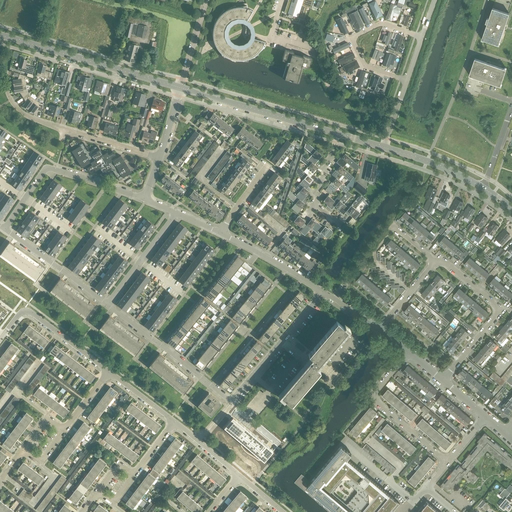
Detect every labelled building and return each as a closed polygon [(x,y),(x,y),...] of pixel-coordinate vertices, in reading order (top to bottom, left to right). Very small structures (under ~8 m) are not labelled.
[(288,0),(284,13),(288,14),(303,19),(307,8),(311,9),(313,0),(288,0)] [(374,17),(380,14),(375,3),(369,5),(374,17)] [(397,18),(399,11),(395,10),(396,7),(391,5),(386,20),(391,21),(392,16),(397,18)] [(213,29),(211,30),(212,34),(214,41),(215,46),(216,47),(218,50),(225,59),(227,58),(233,61),(236,63),(237,61),(248,62),(248,59),(259,56),(258,54),(266,46),(264,45),(265,44),(264,44),(265,42),(254,39),(254,36),(254,33),(254,29),(252,26),(250,23),(247,21),(253,11),(250,9),(248,9),(247,8),(247,6),(244,6),(241,7),(239,7),(236,8),(235,6),(232,8),(226,11),(224,10),(222,13),(218,19),(215,19),(215,22),(213,29)] [(492,8),(487,24),(482,39),(499,45),(505,27),(509,14),(492,8)] [(366,25),(370,24),(362,9),(359,10),(366,25)] [(363,26),(357,12),(349,16),(355,30),(363,26)] [(131,35),(136,36),(139,25),(147,27),(149,21),(129,17),(127,26),(128,26),(125,37),(130,38),(131,35)] [(343,36),(348,33),(341,18),(336,20),(343,36)] [(139,25),(136,36),(145,38),(147,27),(139,25)] [(335,37),(327,34),(325,40),(333,43),(335,37)] [(398,51),(402,36),(397,35),(393,49),(398,51)] [(349,47),(347,43),(333,49),(335,53),(349,47)] [(125,60),(130,62),(134,45),(129,44),(127,51),(126,51),(125,54),(127,54),(125,60)] [(139,46),(134,45),(130,62),(135,63),(136,59),(137,57),(136,56),(139,46)] [(287,62),(285,68),(282,78),(299,83),(304,67),(309,68),(312,58),(303,55),(302,57),(293,54),(294,53),(285,50),(282,60),(287,62)] [(374,51),(371,59),(377,61),(379,56),(382,57),(383,54),(374,51)] [(340,65),(355,58),(353,53),(338,60),(340,65)] [(381,65),(385,67),(390,54),(386,53),(381,65)] [(21,61),(18,71),(33,75),(35,68),(26,65),(27,61),(25,60),(25,59),(24,59),(21,58),(20,60),(21,61)] [(505,72),(503,71),(504,69),(501,68),(482,61),(475,58),(469,75),(495,85),(496,83),(501,84),(505,72)] [(346,74),(359,68),(356,61),(342,66),(346,74)] [(40,66),(37,76),(51,80),(53,73),(45,71),(47,66),(44,66),(44,65),(43,64),(40,63),(39,66),(40,66)] [(56,77),(54,83),(57,84),(66,86),(67,83),(68,83),(70,73),(61,71),(59,77),(56,77)] [(356,86),(365,88),(369,74),(360,72),(356,86)] [(14,87),(26,85),(25,79),(26,76),(19,74),(18,80),(15,80),(13,80),(12,84),(12,85),(14,84),(14,87)] [(78,77),(77,81),(80,82),(77,89),(87,92),(88,86),(90,79),(81,76),(81,77),(78,77)] [(378,92),(381,80),(374,78),(370,90),(378,92)] [(96,87),(95,91),(102,93),(102,94),(106,96),(108,89),(107,88),(108,84),(99,82),(97,88),(96,87)] [(27,91),(26,85),(14,87),(15,90),(13,90),(13,91),(15,94),(17,93),(20,93),(23,97),(29,94),(27,91)] [(118,87),(114,100),(122,102),(126,90),(118,87)] [(136,93),(133,104),(144,107),(146,101),(144,101),(146,95),(136,93)] [(31,96),(29,94),(23,97),(26,102),(24,105),(23,105),(25,109),(26,108),(28,110),(36,100),(31,96)] [(41,104),(36,100),(28,110),(31,111),(30,113),(34,114),(35,112),(36,110),(42,111),(44,105),(41,104)] [(154,100),(151,108),(162,111),(162,110),(163,110),(164,107),(163,107),(164,103),(154,100)] [(50,106),(48,115),(54,117),(55,116),(58,117),(61,107),(57,106),(57,108),(50,106)] [(71,111),(68,121),(75,123),(78,113),(71,111)] [(213,125),(219,118),(214,114),(212,116),(209,113),(203,120),(207,123),(209,121),(213,125)] [(90,116),(87,127),(95,129),(98,118),(90,116)] [(219,118),(213,125),(218,129),(224,122),(219,118)] [(134,119),(133,121),(132,125),(128,124),(124,135),(132,138),(134,130),(137,131),(139,123),(140,121),(134,119)] [(229,125),(224,122),(218,129),(224,132),(229,125)] [(106,124),(104,131),(109,133),(109,132),(116,134),(118,127),(106,124)] [(229,125),(224,132),(229,136),(234,129),(229,125)] [(0,128),(0,135),(5,139),(8,134),(0,128)] [(237,135),(242,139),(248,132),(242,128),(237,135)] [(144,132),(142,141),(142,142),(146,143),(146,142),(147,142),(150,143),(152,144),(153,140),(155,140),(157,133),(152,131),(151,134),(144,132)] [(195,131),(192,136),(199,141),(202,137),(203,137),(204,138),(206,135),(201,131),(199,134),(195,131)] [(253,136),(248,132),(242,139),(247,143),(253,136)] [(195,147),(199,141),(192,136),(188,141),(195,147)] [(253,136),(247,143),(252,147),(258,140),(253,136)] [(263,143),(258,140),(252,147),(258,151),(263,143)] [(287,141),(283,146),(290,151),(294,146),(298,149),(301,150),(302,147),(294,140),(291,144),(287,141)] [(191,152),(195,147),(188,141),(184,146),(191,152)] [(312,155),(308,160),(315,165),(320,158),(322,155),(306,142),(304,148),(312,155)] [(111,159),(116,156),(114,152),(109,155),(107,152),(103,155),(98,147),(90,152),(84,143),(72,151),(82,168),(91,163),(92,165),(87,168),(89,172),(94,169),(96,171),(100,169),(105,177),(114,172),(119,181),(132,173),(121,156),(113,161),(111,159)] [(187,157),(191,152),(184,146),(180,151),(187,157)] [(283,146),(279,151),(287,156),(289,157),(292,153),(290,151),(283,146)] [(33,150),(29,155),(39,162),(43,157),(33,150)] [(183,162),(187,157),(180,151),(176,156),(183,162)] [(279,151),(275,156),(283,161),(287,156),(279,151)] [(242,161),(240,164),(247,169),(251,164),(247,161),(248,158),(242,154),(240,156),(242,158),(241,160),(242,161)] [(308,167),(304,172),(310,177),(316,170),(318,168),(315,165),(308,160),(302,154),(300,160),(308,167)] [(342,156),(336,163),(340,167),(343,168),(347,164),(347,163),(357,172),(359,166),(351,159),(350,159),(345,154),(343,157),(342,156)] [(27,161),(36,167),(39,162),(29,155),(29,156),(31,157),(28,161),(27,161)] [(180,167),(183,162),(176,156),(172,162),(180,167)] [(275,156),(272,161),(279,166),(283,161),(275,156)] [(27,161),(24,165),(33,172),(36,167),(27,161)] [(239,166),(236,169),(243,174),(247,169),(240,164),(238,162),(237,164),(239,166)] [(366,176),(365,180),(370,181),(370,177),(374,178),(377,166),(368,164),(366,176)] [(20,169),(20,170),(30,176),(33,172),(24,165),(21,170),(20,169)] [(300,184),(306,190),(312,183),(311,182),(313,180),(310,177),(304,172),(298,167),(296,172),(304,179),(300,184)] [(338,168),(332,175),(336,179),(338,180),(342,176),(350,182),(353,178),(343,168),(340,167),(338,169),(338,168)] [(236,169),(232,174),(240,179),(243,174),(236,169)] [(20,170),(17,174),(27,181),(30,176),(20,170)] [(275,173),(271,178),(278,183),(282,178),(275,173)] [(14,179),(13,179),(23,186),(27,181),(17,174),(18,175),(15,179),(14,179)] [(232,174),(229,179),(236,184),(240,179),(232,174)] [(160,182),(165,186),(171,178),(166,175),(160,182)] [(176,182),(171,178),(165,186),(170,189),(176,182)] [(271,178),(267,183),(274,188),(278,183),(271,178)] [(10,184),(20,191),(23,186),(13,179),(10,184)] [(225,184),(232,189),(236,184),(229,179),(225,184)] [(334,180),(328,187),(334,193),(338,187),(346,194),(347,192),(349,190),(338,180),(336,179),(334,181),(334,180)] [(54,180),(50,185),(58,191),(62,186),(54,180)] [(175,193),(181,186),(176,182),(170,189),(175,193)] [(218,191),(223,195),(225,192),(228,194),(232,189),(225,184),(223,182),(222,185),(223,186),(221,189),(220,188),(218,191)] [(267,183),(263,188),(270,193),(272,195),(274,193),(272,191),(274,188),(267,183)] [(300,191),(296,196),(302,202),(308,195),(307,194),(309,192),(306,190),(300,184),(299,184),(296,188),(300,191)] [(50,185),(47,190),(55,196),(58,191),(50,185)] [(186,190),(181,186),(175,193),(180,197),(186,190)] [(430,187),(425,198),(432,201),(437,190),(430,187)] [(263,188),(259,193),(266,198),(270,193),(263,188)] [(44,194),(52,200),(55,196),(47,190),(44,194)] [(188,198),(194,201),(199,194),(194,191),(188,198)] [(302,202),(296,196),(290,191),(288,197),(296,204),(291,209),(298,214),(304,207),(303,207),(305,204),(302,202)] [(337,204),(335,207),(337,208),(336,209),(343,215),(347,212),(349,209),(344,205),(351,195),(347,192),(346,194),(341,199),(337,204)] [(259,193),(255,198),(263,204),(266,198),(259,193)] [(440,199),(438,202),(441,203),(442,201),(447,203),(450,196),(443,193),(440,199)] [(48,205),(52,200),(44,194),(40,199),(48,205)] [(204,198),(199,194),(194,201),(199,205),(204,198)] [(6,195),(2,200),(10,205),(14,200),(6,195)] [(349,209),(347,212),(349,213),(348,214),(355,220),(360,214),(355,209),(364,198),(360,195),(349,209)] [(328,196),(323,202),(327,205),(327,206),(332,210),(335,207),(337,204),(341,199),(339,196),(334,201),(328,196)] [(204,198),(199,205),(204,209),(209,202),(204,198)] [(252,204),(250,207),(255,211),(258,208),(259,209),(263,204),(255,198),(252,203),(252,204)] [(456,199),(450,210),(453,212),(455,209),(459,211),(463,203),(456,199)] [(2,200),(0,202),(0,204),(7,210),(10,205),(2,200)] [(76,203),(76,204),(86,211),(90,206),(82,200),(78,205),(76,203)] [(120,200),(116,204),(124,210),(128,206),(120,200)] [(214,206),(209,202),(204,209),(209,213),(214,206)] [(83,216),(86,211),(76,204),(73,208),(83,216)] [(121,215),(124,210),(116,204),(113,209),(121,215)] [(214,206),(209,213),(214,217),(219,210),(214,206)] [(468,206),(463,215),(470,219),(475,210),(468,206)] [(83,216),(73,208),(73,209),(75,210),(71,214),(79,220),(83,216)] [(113,209),(110,213),(117,219),(121,215),(113,209)] [(224,214),(219,210),(214,217),(219,221),(224,214)] [(28,217),(38,224),(41,219),(31,212),(28,217)] [(399,219),(404,223),(410,216),(405,212),(399,219)] [(117,219),(110,213),(106,218),(116,225),(114,224),(117,219)] [(79,220),(71,214),(68,219),(76,225),(79,220)] [(477,219),(474,223),(481,227),(487,218),(481,214),(478,219),(477,219)] [(237,222),(242,226),(248,219),(243,215),(237,222)] [(298,230),(301,232),(308,223),(304,219),(303,220),(299,216),(294,222),(300,227),(298,230)] [(415,221),(410,216),(404,223),(409,227),(415,221)] [(38,224),(28,217),(24,222),(34,229),(38,224)] [(116,225),(106,218),(102,223),(112,230),(116,225)] [(253,223),(248,219),(242,226),(247,230),(253,223)] [(312,219),(308,223),(301,232),(305,236),(311,228),(316,233),(321,226),(315,220),(314,221),(312,219)] [(144,225),(152,231),(155,226),(147,220),(144,225)] [(415,221),(409,227),(414,231),(420,224),(415,221)] [(21,226),(31,233),(34,229),(24,222),(21,226)] [(257,227),(253,223),(247,230),(252,234),(257,227)] [(493,223),(487,231),(492,236),(499,227),(493,223)] [(176,228),(184,234),(188,230),(180,224),(176,228)] [(425,229),(420,224),(414,231),(419,236),(425,229)] [(152,231),(144,225),(140,230),(148,236),(152,231)] [(31,234),(31,233),(21,226),(17,231),(25,237),(29,232),(31,234)] [(324,228),(321,226),(316,233),(315,235),(317,236),(312,242),(316,246),(324,236),(327,238),(333,232),(328,228),(327,229),(325,227),(324,228)] [(257,227),(252,234),(257,238),(262,232),(257,227)] [(181,239),(184,234),(176,228),(173,233),(181,239)] [(419,236),(424,240),(430,233),(425,229),(419,236)] [(145,240),(148,236),(140,230),(137,234),(145,240)] [(504,231),(496,240),(502,245),(510,236),(504,231)] [(59,232),(55,237),(63,243),(67,238),(59,232)] [(267,236),(262,232),(257,238),(261,243),(267,236)] [(181,239),(173,233),(169,237),(177,243),(181,239)] [(430,233),(424,240),(429,244),(434,237),(430,233)] [(133,239),(141,245),(145,240),(137,234),(133,239)] [(89,240),(97,246),(101,241),(93,235),(89,240)] [(272,240),(267,236),(261,243),(266,247),(272,240)] [(52,241),(60,247),(63,243),(55,237),(52,241)] [(174,248),(177,243),(169,237),(166,242),(174,248)] [(287,237),(279,246),(284,250),(290,243),(291,242),(289,241),(290,239),(287,237)] [(444,237),(439,243),(443,247),(449,241),(444,237)] [(141,245),(133,239),(130,243),(137,249),(141,245)] [(97,246),(89,240),(86,245),(94,251),(97,246)] [(385,247),(390,251),(396,244),(391,240),(385,247)] [(49,246),(57,252),(60,247),(52,241),(49,246)] [(449,241),(443,247),(448,252),(454,245),(449,241)] [(1,254),(0,254),(0,255),(36,281),(37,280),(46,268),(40,263),(15,246),(11,243),(9,242),(1,254)] [(162,246),(170,252),(174,248),(166,242),(162,246)] [(284,251),(286,253),(289,254),(296,245),(294,244),(292,246),(290,243),(284,250),(284,251)] [(207,244),(203,249),(211,255),(215,250),(207,244)] [(401,248),(396,244),(390,251),(395,255),(401,248)] [(94,251),(86,245),(82,249),(92,257),(92,256),(90,255),(94,251)] [(296,245),(289,254),(294,259),(299,252),(301,249),(297,245),(296,245)] [(454,245),(448,252),(453,256),(459,249),(454,245)] [(57,252),(49,246),(45,251),(53,257),(57,252)] [(159,251),(167,257),(170,252),(162,246),(159,251)] [(459,249),(453,256),(458,260),(459,259),(461,261),(463,259),(468,253),(461,247),(459,249)] [(406,252),(401,248),(395,255),(400,259),(406,252)] [(79,254),(89,261),(92,257),(82,249),(79,254)] [(203,249),(200,253),(208,259),(211,255),(203,249)] [(155,256),(163,262),(167,257),(159,251),(155,256)] [(299,252),(294,259),(298,263),(304,256),(303,254),(299,252)] [(410,256),(406,252),(400,259),(405,263),(410,256)] [(208,259),(200,253),(196,258),(204,264),(208,259)] [(87,260),(89,261),(79,254),(75,258),(85,266),(86,265),(84,264),(87,260)] [(117,261),(124,267),(128,262),(120,256),(117,261)] [(163,262),(155,256),(152,260),(160,266),(163,262)] [(245,261),(243,260),(238,256),(234,260),(239,264),(241,266),(245,261)] [(304,256),(298,263),(303,267),(309,260),(308,259),(304,256)] [(415,261),(410,256),(405,263),(410,267),(415,261)] [(82,270),(85,266),(75,258),(72,263),(82,270)] [(193,263),(201,269),(204,264),(196,258),(193,263)] [(469,269),(474,262),(470,258),(464,265),(469,269)] [(245,261),(243,260),(210,300),(212,301),(217,306),(224,311),(257,271),(245,261)] [(231,262),(232,263),(231,265),(236,269),(237,270),(241,266),(239,264),(234,260),(231,262)] [(309,260),(303,267),(308,271),(310,269),(313,271),(318,265),(313,261),(312,262),(309,260)] [(117,261),(113,265),(121,271),(124,267),(117,261)] [(420,265),(415,261),(410,267),(414,272),(420,265)] [(479,266),(474,262),(469,269),(473,273),(479,266)] [(82,270),(72,263),(68,267),(78,275),(82,270)] [(193,263),(190,267),(197,273),(201,269),(193,263)] [(228,267),(227,269),(232,273),(234,275),(237,270),(236,269),(231,265),(230,264),(228,267)] [(113,265),(110,270),(118,276),(121,271),(113,265)] [(479,266),(473,273),(478,277),(484,270),(479,266)] [(194,278),(197,273),(190,267),(186,272),(194,278)] [(224,271),(225,272),(224,273),(223,274),(229,278),(230,279),(234,275),(232,273),(227,269),(227,268),(224,271)] [(114,280),(118,276),(110,270),(106,274),(114,280)] [(489,274),(484,270),(478,277),(483,281),(489,274)] [(186,272),(183,276),(191,282),(194,278),(186,272)] [(139,278),(147,284),(150,279),(142,273),(139,278)] [(221,276),(220,278),(225,282),(226,283),(230,279),(229,278),(223,274),(224,273),(223,273),(221,276)] [(272,286),(271,286),(273,284),(260,273),(257,277),(261,281),(261,282),(269,288),(269,289),(272,286)] [(114,280),(106,274),(103,279),(111,285),(114,280)] [(361,285),(367,279),(362,274),(356,281),(361,285)] [(438,275),(433,280),(440,286),(444,281),(438,275)] [(191,282),(183,276),(179,281),(187,287),(191,282)] [(217,280),(218,281),(216,282),(216,283),(221,287),(223,288),(226,283),(225,282),(220,278),(219,277),(217,280)] [(51,290),(50,291),(50,292),(86,318),(87,317),(96,305),(90,300),(66,282),(65,281),(62,279),(60,278),(51,290)] [(147,284),(139,278),(135,282),(143,288),(147,284)] [(493,289),(499,282),(494,278),(488,285),(493,289)] [(111,285),(103,279),(99,283),(107,289),(111,285)] [(367,279),(361,285),(366,289),(372,283),(367,279)] [(436,291),(440,286),(433,280),(429,285),(436,291)] [(140,293),(143,288),(135,282),(132,287),(140,293)] [(216,283),(216,282),(214,285),(213,287),(218,291),(219,292),(223,288),(221,287),(216,283)] [(269,288),(261,282),(257,287),(265,293),(269,288)] [(493,289),(498,293),(503,287),(499,282),(493,289)] [(104,294),(107,289),(99,283),(96,288),(104,294)] [(366,289),(371,293),(376,287),(372,283),(366,289)] [(255,285),(252,290),(254,291),(262,297),(262,298),(264,295),(264,294),(265,293),(257,287),(255,285)] [(429,285),(425,290),(432,295),(436,291),(429,285)] [(210,289),(211,290),(209,291),(214,295),(216,297),(219,292),(218,291),(213,287),(212,286),(210,289)] [(128,291),(136,297),(140,293),(132,287),(128,291)] [(381,291),(376,287),(371,293),(375,298),(381,291)] [(502,297),(508,291),(503,287),(498,293),(502,297)] [(297,289),(293,293),(302,300),(305,296),(297,289)] [(454,295),(458,300),(464,293),(459,289),(454,295)] [(432,295),(425,290),(421,295),(428,300),(432,295)] [(128,291),(125,296),(133,302),(136,297),(128,291)] [(207,294),(205,296),(210,300),(212,301),(216,297),(214,295),(209,291),(206,294),(207,294)] [(254,291),(250,295),(258,302),(262,297),(254,291)] [(386,295),(381,291),(375,298),(380,302),(386,295)] [(511,296),(511,293),(508,291),(502,297),(507,302),(511,296)] [(293,293),(290,297),(298,304),(299,304),(302,300),(293,293)] [(458,300),(463,304),(469,297),(464,293),(458,300)] [(166,298),(174,304),(177,299),(169,294),(166,298)] [(246,300),(254,306),(255,307),(257,304),(257,303),(258,302),(250,295),(246,300)] [(391,299),(386,295),(380,302),(385,306),(391,299)] [(129,306),(133,302),(125,296),(121,300),(129,306)] [(290,297),(287,301),(295,308),(299,304),(298,304),(290,297)] [(469,297),(463,304),(468,308),(474,301),(469,297)] [(162,303),(170,309),(174,304),(166,298),(162,303)] [(210,303),(209,302),(204,298),(202,300),(199,302),(200,303),(205,307),(207,308),(210,303)] [(126,311),(129,306),(121,300),(118,305),(126,311)] [(246,300),(243,304),(251,311),(254,306),(246,300)] [(287,301),(283,305),(291,312),(292,312),(295,308),(287,301)] [(468,308),(473,312),(479,305),(474,301),(468,308)] [(187,358),(223,313),(209,302),(173,347),(174,348),(184,356),(187,358)] [(170,309),(162,303),(159,307),(167,313),(170,309)] [(200,303),(199,304),(198,304),(196,307),(202,311),(203,312),(207,308),(205,307),(200,303)] [(239,309),(247,315),(248,316),(250,313),(250,312),(251,311),(243,304),(239,309)] [(283,305),(280,309),(288,316),(292,312),(291,312),(283,305)] [(409,305),(404,312),(409,316),(414,309),(409,305)] [(479,305),(473,312),(478,316),(483,309),(479,305)] [(159,307),(155,312),(163,318),(167,313),(159,307)] [(196,307),(195,309),(194,308),(192,311),(193,312),(198,316),(200,317),(203,312),(202,311),(196,307)] [(5,308),(0,314),(0,316),(4,319),(10,311),(5,308)] [(239,309),(236,313),(244,320),(247,315),(239,309)] [(280,309),(277,313),(285,320),(288,316),(280,309)] [(414,309),(409,316),(413,320),(419,314),(414,309)] [(488,313),(483,309),(478,316),(483,320),(488,313)] [(155,312),(152,316),(160,322),(163,318),(155,312)] [(193,312),(191,313),(188,316),(189,316),(194,320),(196,321),(200,317),(198,316),(193,312)] [(444,317),(450,323),(455,318),(448,312),(444,317)] [(242,321),(244,320),(236,313),(232,318),(240,324),(241,324),(243,322),(242,321)] [(277,313),(273,317),(281,324),(282,324),(285,320),(277,313)] [(419,314),(413,320),(418,325),(424,318),(426,316),(423,314),(422,316),(419,314)] [(101,327),(99,329),(135,356),(136,354),(145,342),(139,338),(116,320),(115,319),(111,316),(110,315),(103,324),(101,327)] [(152,316),(149,321),(156,327),(160,322),(152,316)] [(189,316),(188,318),(187,317),(185,320),(186,321),(186,320),(191,325),(192,326),(196,321),(194,320),(189,316)] [(273,317),(270,321),(278,328),(282,324),(281,324),(273,317)] [(441,317),(439,319),(443,322),(442,323),(446,326),(448,323),(446,321),(441,317)] [(424,318),(418,325),(423,328),(429,322),(430,320),(428,318),(427,320),(424,318)] [(186,320),(186,321),(184,322),(181,325),(182,325),(187,329),(189,330),(192,326),(191,325),(186,320)] [(231,320),(227,324),(235,330),(238,326),(231,320)] [(153,332),(156,327),(149,321),(145,326),(153,332)] [(270,321),(267,325),(275,332),(278,328),(270,321)] [(312,352),(309,355),(312,358),(310,359),(316,364),(317,362),(319,364),(348,331),(347,330),(343,326),(338,322),(312,351),(312,352)] [(429,322),(423,328),(428,333),(434,326),(429,322)] [(227,324),(223,328),(231,335),(233,333),(233,334),(236,331),(235,330),(227,324)] [(24,332),(29,336),(34,329),(29,325),(24,332)] [(182,325),(181,327),(180,326),(178,329),(178,330),(179,329),(184,333),(185,335),(189,330),(187,329),(182,325)] [(267,325),(263,329),(271,336),(272,336),(275,332),(267,325)] [(434,326),(428,333),(433,337),(439,330),(434,326)] [(459,326),(455,331),(457,333),(464,339),(468,334),(462,328),(459,326)] [(504,327),(499,332),(506,337),(510,332),(504,327)] [(223,328),(220,333),(228,339),(231,335),(223,328)] [(39,333),(34,329),(29,336),(34,340),(39,333)] [(179,329),(178,330),(177,331),(174,333),(175,334),(180,338),(182,339),(185,335),(184,333),(179,329)] [(263,329),(260,333),(268,340),(272,336),(271,336),(263,329)] [(506,337),(499,332),(495,337),(502,342),(506,337)] [(34,340),(39,344),(44,337),(39,333),(34,340)] [(220,333),(216,337),(224,344),(225,342),(226,343),(228,340),(228,339),(220,333)] [(260,333),(256,337),(264,344),(265,344),(268,340),(260,333)] [(457,333),(453,338),(460,343),(464,339),(457,333)] [(175,334),(174,336),(173,335),(171,338),(177,342),(178,344),(182,339),(180,338),(175,334)] [(49,341),(44,337),(39,344),(44,348),(49,341)] [(216,337),(213,342),(221,348),(224,344),(216,337)] [(171,338),(168,343),(173,347),(174,348),(178,344),(177,342),(171,338)] [(453,338),(449,342),(456,348),(460,343),(453,338)] [(260,350),(263,346),(255,339),(251,343),(259,350),(260,350)] [(486,344),(493,350),(497,345),(490,339),(486,344)] [(213,342),(209,346),(217,353),(218,351),(219,352),(221,349),(221,348),(213,342)] [(449,342),(445,347),(452,353),(456,348),(449,342)] [(256,354),(260,350),(259,350),(251,343),(248,347),(256,354)] [(11,344),(8,349),(15,354),(18,349),(11,344)] [(493,350),(486,344),(482,349),(489,355),(493,350)] [(50,353),(55,356),(60,349),(55,346),(50,353)] [(209,346),(206,351),(213,357),(217,353),(209,346)] [(253,358),(256,354),(248,347),(244,351),(252,358),(253,358)] [(15,354),(8,349),(4,354),(11,359),(15,354)] [(65,353),(60,349),(55,356),(60,360),(65,353)] [(489,355),(482,349),(478,354),(485,360),(489,355)] [(206,351),(202,355),(210,361),(211,360),(212,360),(214,358),(213,357),(206,351)] [(249,362),(253,358),(252,358),(244,351),(241,355),(249,362)] [(65,364),(70,357),(65,353),(60,360),(65,364)] [(150,365),(149,366),(149,367),(183,394),(184,394),(185,393),(194,381),(189,376),(165,358),(165,357),(161,354),(160,353),(150,365)] [(4,354),(0,358),(0,359),(7,364),(11,359),(4,354)] [(485,360),(478,354),(474,359),(480,365),(485,360)] [(202,355),(198,359),(206,366),(210,361),(202,355)] [(238,359),(246,366),(249,362),(241,355),(238,359)] [(75,361),(70,357),(65,364),(70,368),(75,361)] [(205,369),(207,366),(206,366),(198,359),(194,364),(202,371),(204,369),(205,369)] [(242,370),(243,370),(246,366),(238,359),(234,363),(242,370)] [(305,368),(282,395),(285,398),(291,404),(292,404),(316,376),(320,371),(320,370),(314,366),(316,364),(310,359),(306,365),(307,366),(305,368)] [(70,368),(75,372),(80,365),(75,361),(70,368)] [(239,374),(243,370),(242,370),(234,363),(231,367),(239,374)] [(85,368),(80,365),(75,372),(80,375),(85,368)] [(403,366),(399,371),(401,373),(402,372),(407,376),(412,370),(408,366),(406,368),(403,366)] [(236,378),(239,374),(231,367),(227,371),(236,378)] [(80,375),(85,379),(90,372),(85,368),(80,375)] [(462,380),(468,373),(463,369),(457,376),(462,380)] [(412,370),(407,376),(410,379),(409,379),(411,381),(412,380),(417,374),(412,370)] [(227,371),(224,375),(232,382),(233,382),(236,378),(227,371)] [(96,376),(90,372),(85,379),(90,383),(96,376)] [(468,373),(462,380),(466,384),(472,377),(468,373)] [(417,374),(412,380),(417,385),(422,378),(417,374)] [(232,382),(224,375),(221,379),(229,386),(233,382),(232,382)] [(477,381),(472,377),(466,384),(471,388),(477,381)] [(422,378),(417,385),(422,389),(427,382),(422,378)] [(221,379),(217,383),(226,390),(229,386),(221,379)] [(482,385),(477,381),(471,388),(476,392),(482,385)] [(427,382),(422,389),(427,393),(432,386),(427,382)] [(476,392),(481,396),(487,389),(482,385),(476,392)] [(432,386),(427,393),(432,397),(437,391),(432,386)] [(110,387),(106,392),(113,398),(117,393),(110,387)] [(33,395),(39,399),(44,392),(39,388),(33,395)] [(382,396),(387,400),(393,393),(388,389),(382,396)] [(492,393),(487,389),(481,396),(486,400),(492,393)] [(49,395),(44,392),(39,399),(44,403),(49,395)] [(103,398),(110,403),(113,398),(106,392),(103,398)] [(222,404),(209,393),(198,406),(211,417),(222,404)] [(398,398),(393,393),(387,400),(392,404),(398,398)] [(44,403),(49,406),(54,399),(49,395),(44,403)] [(441,405),(447,399),(442,395),(436,401),(441,405)] [(103,398),(99,403),(106,408),(110,403),(103,398)] [(402,402),(398,398),(392,404),(397,408),(402,402)] [(59,403),(54,399),(49,406),(54,410),(59,403)] [(447,399),(441,405),(446,409),(452,403),(447,399)] [(401,412),(407,406),(402,402),(397,408),(401,412)] [(54,410),(59,414),(64,407),(59,403),(54,410)] [(106,408),(99,403),(95,408),(102,413),(106,408)] [(126,410),(131,414),(136,407),(131,403),(126,410)] [(452,403),(446,409),(451,413),(456,407),(452,403)] [(511,409),(504,404),(500,409),(507,414),(511,409)] [(406,416),(412,410),(407,406),(401,412),(406,416)] [(69,411),(64,407),(59,414),(64,418),(69,411)] [(141,411),(136,407),(131,414),(136,418),(141,411)] [(370,407),(366,412),(373,418),(377,413),(370,407)] [(456,407),(451,413),(456,418),(461,411),(456,407)] [(95,408),(91,413),(98,418),(102,413),(95,408)] [(412,410),(406,416),(411,421),(417,414),(412,410)] [(136,418),(141,421),(146,414),(141,411),(136,418)] [(461,422),(466,415),(461,411),(456,418),(461,422)] [(366,412),(362,417),(369,422),(373,418),(366,412)] [(26,413),(22,418),(29,424),(33,419),(26,413)] [(94,423),(98,418),(91,413),(87,418),(94,423)] [(151,418),(146,414),(141,421),(146,425),(151,418)] [(466,415),(461,422),(466,426),(471,419),(466,415)] [(230,420),(224,428),(261,459),(270,449),(233,417),(230,420)] [(358,422),(365,427),(369,422),(362,417),(358,422)] [(22,418),(18,423),(25,429),(29,424),(22,418)] [(146,425),(151,429),(156,422),(151,418),(146,425)] [(417,425),(421,429),(427,423),(422,418),(417,425)] [(114,420),(112,422),(115,425),(115,424),(120,428),(122,426),(117,422),(114,420)] [(84,422),(80,428),(87,433),(91,428),(84,422)] [(161,426),(156,422),(151,429),(156,433),(161,426)] [(358,422),(354,426),(361,432),(365,427),(358,422)] [(18,423),(15,428),(22,434),(25,429),(18,423)] [(381,426),(376,432),(379,435),(381,432),(383,433),(384,432),(387,434),(392,427),(387,423),(384,428),(381,426)] [(432,427),(427,423),(421,429),(426,433),(432,427)] [(356,437),(361,432),(354,426),(350,431),(356,437)] [(392,427),(387,434),(391,438),(397,431),(392,427)] [(432,427),(426,433),(431,437),(437,431),(432,427)] [(11,433),(18,439),(22,434),(15,428),(11,433)] [(80,428),(76,433),(83,438),(87,433),(80,428)] [(266,429),(262,434),(277,447),(281,442),(266,429)] [(397,431),(391,438),(396,442),(402,436),(397,431)] [(442,435),(437,431),(431,437),(436,442),(442,435)] [(103,439),(108,443),(114,436),(109,432),(103,439)] [(11,433),(7,438),(14,444),(18,439),(11,433)] [(76,433),(72,438),(79,443),(81,444),(83,442),(81,440),(83,438),(76,433)] [(477,442),(479,443),(487,450),(511,470),(511,458),(507,454),(508,453),(505,450),(504,452),(500,449),(501,447),(495,442),(494,443),(487,437),(488,436),(484,433),(477,442)] [(446,439),(442,435),(436,442),(441,446),(446,439)] [(119,440),(114,436),(108,443),(114,447),(119,440)] [(402,436),(396,442),(401,446),(406,440),(402,436)] [(14,444),(7,438),(3,444),(10,449),(14,444)] [(72,438),(68,443),(75,448),(79,443),(72,438)] [(175,438),(172,443),(179,449),(182,444),(175,438)] [(446,439),(441,446),(446,450),(451,443),(446,439)] [(119,440),(114,447),(119,451),(124,444),(119,440)] [(406,440),(401,446),(406,451),(412,444),(406,440)] [(68,443),(65,448),(72,453),(75,448),(68,443)] [(172,443),(168,448),(175,454),(179,449),(172,443)] [(487,450),(479,443),(476,446),(478,447),(471,455),(470,453),(465,459),(466,461),(463,465),(462,467),(460,465),(456,469),(455,468),(450,474),(451,476),(445,483),(443,482),(441,485),(449,492),(465,473),(469,476),(468,478),(473,483),(478,477),(470,470),(487,450)] [(129,448),(124,444),(119,451),(124,455),(129,448)] [(412,444),(406,451),(411,455),(417,448),(412,444)] [(338,451),(307,488),(334,511),(393,511),(400,504),(348,460),(352,455),(342,446),(338,451)] [(65,448),(61,453),(68,458),(72,453),(65,448)] [(134,452),(129,448),(124,455),(128,459),(134,452)] [(175,454),(168,448),(164,453),(171,459),(175,454)] [(139,456),(134,452),(128,459),(134,463),(139,456)] [(61,453),(57,458),(64,463),(68,458),(61,453)] [(164,453),(160,458),(167,464),(171,459),(164,453)] [(191,462),(196,466),(202,459),(197,455),(191,462)] [(429,456),(425,461),(431,467),(435,462),(429,456)] [(57,458),(53,463),(60,468),(64,463),(57,458)] [(100,458),(95,464),(102,469),(106,464),(100,458)] [(160,458),(156,463),(163,469),(167,464),(160,458)] [(207,463),(202,459),(196,466),(201,470),(207,463)] [(425,461),(420,466),(427,472),(431,467),(425,461)] [(18,470),(23,473),(28,466),(23,462),(18,470)] [(159,474),(163,469),(156,463),(152,469),(159,474)] [(212,467),(207,463),(201,470),(206,474),(212,467)] [(95,464),(92,469),(99,474),(102,469),(95,464)] [(33,470),(28,466),(23,473),(28,477),(33,470)] [(423,477),(427,472),(420,466),(416,471),(423,477)] [(216,471),(212,467),(206,474),(211,478),(216,471)] [(92,469),(88,474),(95,479),(99,474),(92,469)] [(28,477),(33,481),(39,474),(33,470),(28,477)] [(221,475),(216,471),(211,478),(215,482),(221,475)] [(416,471),(412,476),(419,481),(423,477),(416,471)] [(149,473),(145,478),(152,484),(156,479),(149,473)] [(44,478),(39,474),(33,481),(38,485),(44,478)] [(88,474),(84,479),(91,484),(95,479),(88,474)] [(221,475),(215,482),(220,486),(226,480),(221,475)] [(419,481),(412,476),(408,481),(415,486),(419,481)] [(145,478),(141,483),(148,489),(152,484),(145,478)] [(84,479),(80,484),(87,489),(91,484),(84,479)] [(148,489),(141,483),(137,488),(144,494),(148,489)] [(77,488),(76,489),(83,494),(87,489),(80,484),(77,488)] [(499,489),(502,491),(499,495),(504,500),(499,506),(504,510),(505,508),(509,511),(511,507),(511,505),(509,503),(511,502),(506,498),(510,493),(502,486),(499,489)] [(75,491),(73,494),(80,499),(83,494),(76,489),(77,488),(75,487),(73,489),(75,491)] [(137,488),(133,493),(141,499),(144,494),(137,488)] [(179,490),(174,496),(177,498),(182,502),(187,496),(183,492),(182,492),(179,490)] [(236,497),(243,502),(247,497),(240,492),(236,497)] [(133,493),(130,499),(137,504),(141,499),(133,493)] [(73,494),(69,499),(76,504),(80,499),(73,494)] [(187,496),(182,502),(187,507),(192,500),(187,496)] [(236,497),(232,501),(239,507),(243,502),(236,497)] [(133,509),(137,504),(130,499),(126,504),(133,509)] [(192,500),(187,507),(192,511),(197,504),(192,500)] [(228,506),(235,511),(239,507),(232,501),(228,506)] [(438,511),(426,501),(417,511),(438,511)] [(486,502),(482,506),(487,510),(491,506),(486,502)]
